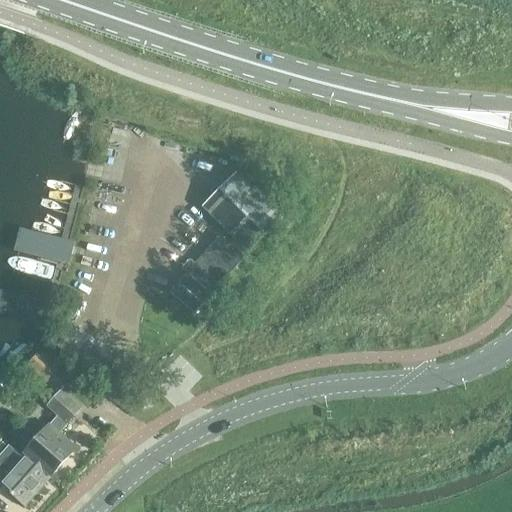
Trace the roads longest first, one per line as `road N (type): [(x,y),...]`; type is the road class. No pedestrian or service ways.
road 1 (secondary): [(511,343),(430,378),(295,393),(234,414),(180,442),(107,500)]
road 2 (primary): [(335,85),(62,0)]
road 3 (primary): [(335,85),(511,136)]
road 4 (primary): [(511,104),(335,85)]
